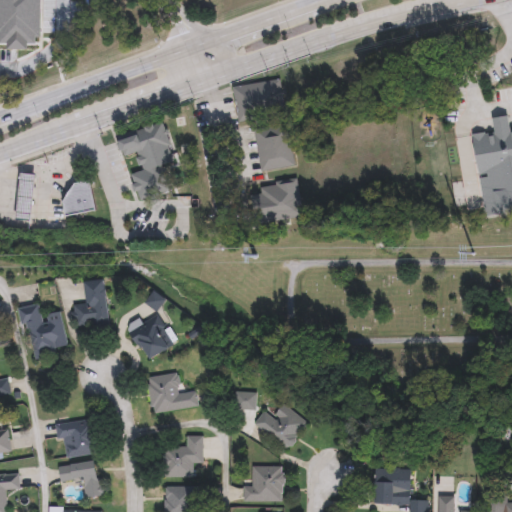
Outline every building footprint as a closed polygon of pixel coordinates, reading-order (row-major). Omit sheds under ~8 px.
[(4,48),(4,41),(0,40),(0,0),(37,0),(37,41),(25,41),(24,48),(4,48)] [(240,124),(234,86),(282,79),(287,116),(240,124)] [(125,157),(119,134),(165,122),(182,189),(140,199),(133,174),(142,172),(138,153),(125,157)] [(262,172),(256,129),(289,124),(296,167),(262,172)] [(18,221),(21,174),(36,175),(34,222),(18,221)] [(100,176),(106,208),(74,214),(71,198),(84,179),(100,176)] [(304,217),(261,224),(257,198),(262,197),(261,188),(298,183),(304,217)] [(111,326),(77,329),(75,306),(89,304),(87,283),(107,281),(111,326)] [(62,313),(69,347),(58,349),(60,355),(35,360),(23,308),(40,304),(43,317),(62,313)] [(176,346),(148,362),(129,330),(158,314),(176,346)] [(157,415),(147,385),(181,373),(192,403),(157,415)] [(0,397),(0,378),(10,377),(13,395),(0,397)] [(309,423),(290,450),(256,426),(265,412),(275,419),(284,406),(309,423)] [(94,418),(100,453),(68,459),(65,441),(60,442),(57,425),(94,418)] [(0,422),(2,422),(3,429),(10,428),(11,454),(0,454),(0,422)] [(203,479),(163,478),(164,447),(188,448),(188,437),(204,437),(203,479)] [(85,480),(62,483),(60,467),(98,462),(103,497),(88,499),(85,480)] [(284,503),(245,503),(245,488),(254,488),(254,467),(284,467),(284,503)] [(412,470),(412,501),(429,502),(429,511),(412,511),(412,507),(376,506),(376,469),(412,470)] [(0,511),(0,475),(20,475),(21,490),(9,490),(9,511),(0,511)] [(166,511),(166,487),(190,487),(190,493),(200,493),(200,511),(166,511)] [(511,511),(486,511),(486,493),(509,493),(509,504),(511,504),(511,511)] [(440,511),(440,498),(458,498),(458,511),(440,511)]
